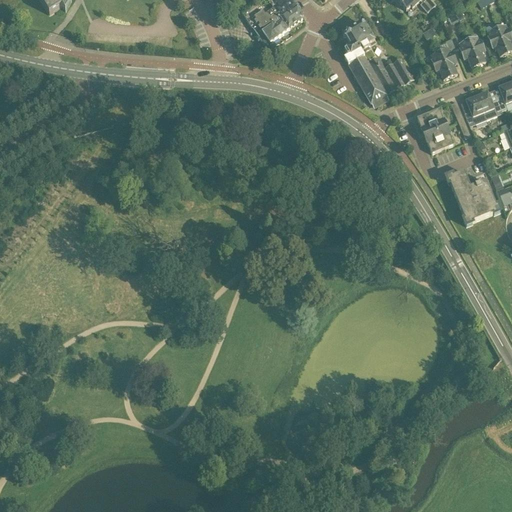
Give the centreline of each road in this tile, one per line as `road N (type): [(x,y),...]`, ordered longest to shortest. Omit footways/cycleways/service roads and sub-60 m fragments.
road 1 (tertiary): [(511,359),(412,188),(369,137)]
road 2 (track): [(118,126),(0,275)]
road 3 (unclassified): [(0,160),(83,103),(91,73)]
